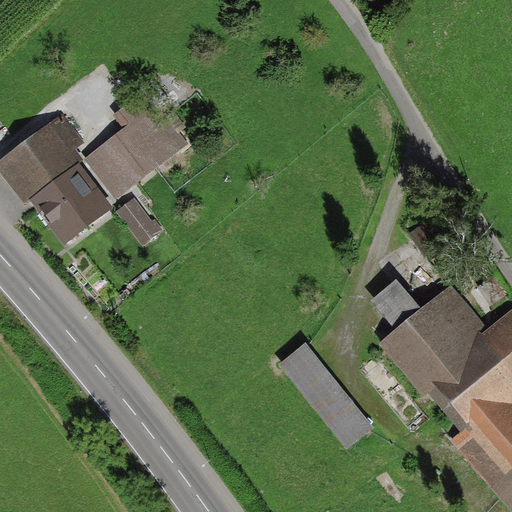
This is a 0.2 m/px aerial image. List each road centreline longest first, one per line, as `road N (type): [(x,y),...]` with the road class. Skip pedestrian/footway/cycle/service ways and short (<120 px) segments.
road 1 (primary): [(0,255),(209,511)]
road 2 (residential): [(339,0),(511,273)]
